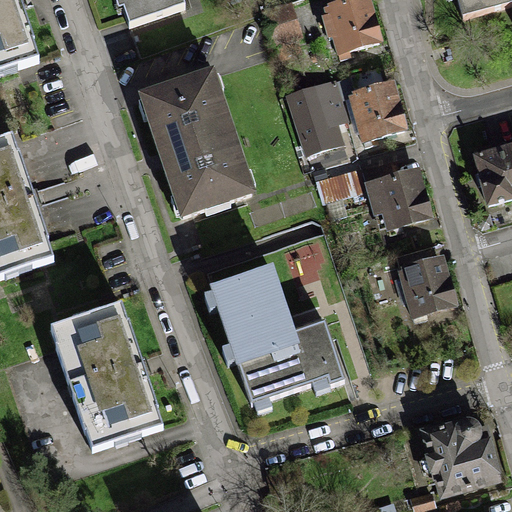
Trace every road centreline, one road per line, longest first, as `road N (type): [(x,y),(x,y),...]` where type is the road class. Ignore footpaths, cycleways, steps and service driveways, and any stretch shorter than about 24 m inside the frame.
road 1 (residential): [(66,0),(224,462)]
road 2 (residential): [(499,384),(224,462)]
road 3 (unknown): [(23,511),(33,494),(65,482),(224,462)]
road 4 (residential): [(427,119),(462,252)]
road 5 (residential): [(462,252),(499,384)]
road 6 (residential): [(398,0),(427,119)]
